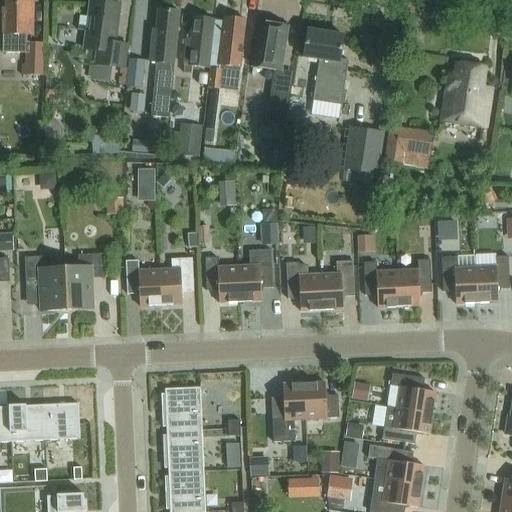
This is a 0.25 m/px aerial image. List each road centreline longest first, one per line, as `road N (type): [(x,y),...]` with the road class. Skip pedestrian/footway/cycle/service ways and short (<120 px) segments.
road 1 (residential): [(121,356),(480,342)]
road 2 (residential): [(455,511),(480,342)]
road 3 (residential): [(127,511),(121,356)]
road 4 (residential): [(0,361),(121,356)]
